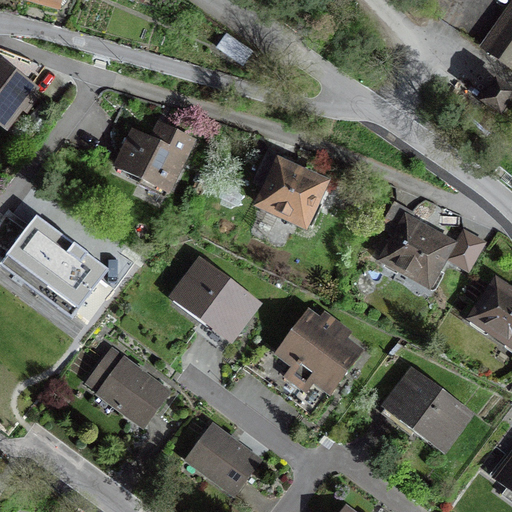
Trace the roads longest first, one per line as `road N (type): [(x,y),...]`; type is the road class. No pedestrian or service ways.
road 1 (residential): [(101,75),(289,134),(468,208),(495,199)]
road 2 (residential): [(0,26),(36,26),(331,107),(351,94)]
road 3 (residential): [(351,94),(409,128),(495,199)]
road 4 (residential): [(101,75),(0,209)]
road 5 (unclassified): [(212,0),(351,94)]
road 6 (track): [(370,0),(419,49),(409,128)]
